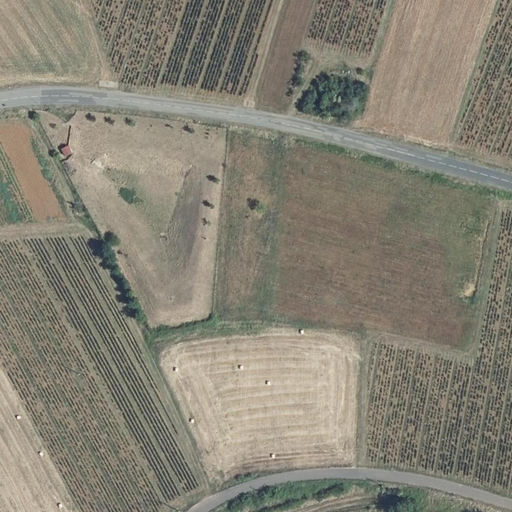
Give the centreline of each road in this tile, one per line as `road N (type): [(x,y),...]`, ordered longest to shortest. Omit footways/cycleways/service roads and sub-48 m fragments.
road 1 (tertiary): [(0,102),(87,97),(299,128),(511,184)]
road 2 (unclassified): [(511,505),(395,475),(321,473),(241,488),(195,511)]
